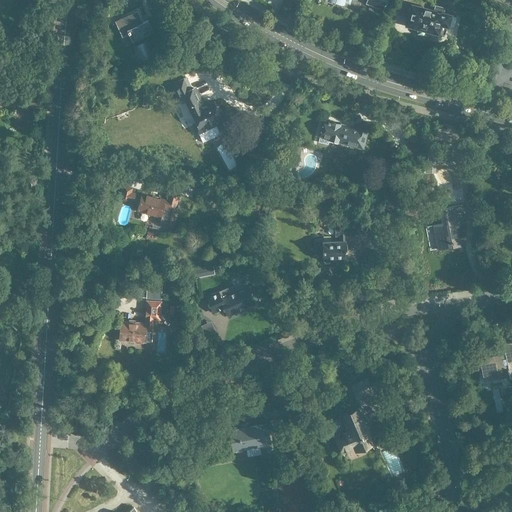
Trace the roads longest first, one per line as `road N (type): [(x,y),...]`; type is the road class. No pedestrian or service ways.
road 1 (tertiary): [(39,434),(68,0)]
road 2 (residential): [(47,438),(86,445),(109,437),(214,377),(361,320)]
road 3 (primary): [(511,118),(354,72),(219,0)]
road 4 (residential): [(449,511),(442,425),(425,367)]
